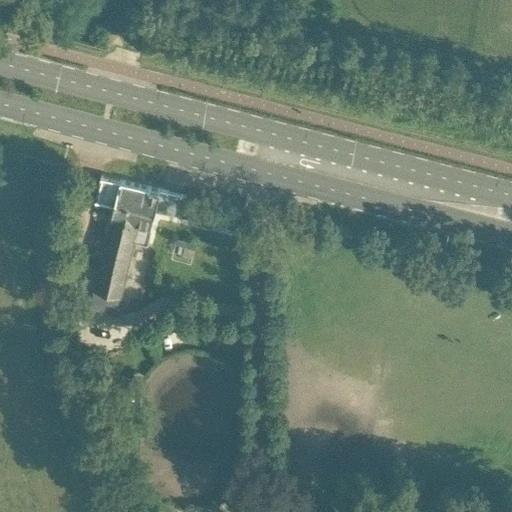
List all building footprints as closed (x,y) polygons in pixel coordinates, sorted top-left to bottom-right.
[(96,200),(115,204),(95,289),(99,290),(96,303),(119,308),(122,296),(123,296),(135,240),(149,243),(161,189),(102,176),(101,181),(96,200)] [(193,201),(189,222),(210,227),(215,206),(193,201)] [(195,261),(197,241),(177,238),(175,258),(195,261)] [(100,369),(83,373),(88,397),(106,393),(100,369)] [(134,371),(127,387),(137,392),(144,376),(134,371)]
